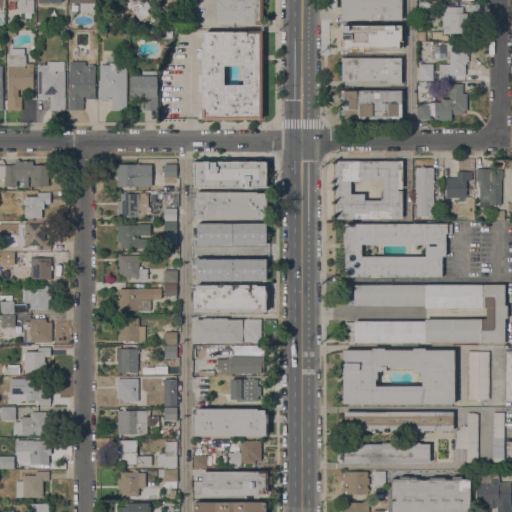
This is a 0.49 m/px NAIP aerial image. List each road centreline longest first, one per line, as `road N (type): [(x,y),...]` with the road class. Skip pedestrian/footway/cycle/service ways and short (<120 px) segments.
road 1 (secondary): [(300,511),(301,0)]
road 2 (residential): [(493,135),(0,140)]
road 3 (residential): [(83,511),(83,141)]
road 4 (residential): [(493,135),(497,0)]
